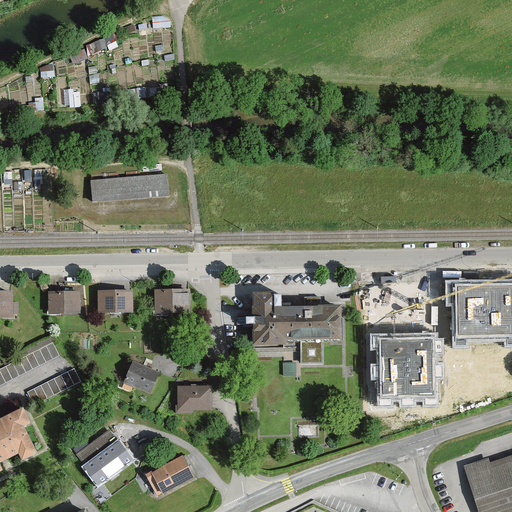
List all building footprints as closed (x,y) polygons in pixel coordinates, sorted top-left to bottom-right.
[(99,41),(87,44),(90,53),(102,50),(99,41)] [(82,104),(81,89),(66,90),(67,105),(82,104)] [(169,177),(90,180),(91,201),(170,198),(169,177)] [(188,290),(153,290),(154,314),(188,314),(188,290)] [(11,292),(0,291),(0,318),(11,318),(11,292)] [(132,291),(96,291),(96,313),(132,313),(132,291)] [(79,292),(47,292),(47,315),(79,315),(79,292)] [(282,347),(282,342),(301,341),(301,363),(323,363),(323,341),(340,341),(340,306),(282,306),(282,292),(250,292),(251,347),(282,347)] [(510,301),(475,302),(475,338),(510,338),(510,301)] [(424,324),(394,323),(393,411),(423,411),(424,324)] [(132,361),(123,383),(149,394),(158,372),(132,361)] [(284,374),(296,374),(296,361),(284,361),(284,374)] [(5,367),(0,369),(0,383),(10,379),(5,367)] [(29,389),(35,403),(83,381),(77,368),(29,389)] [(210,385),(177,386),(177,411),(210,411),(210,385)] [(19,408),(0,416),(0,460),(15,453),(18,460),(33,453),(21,426),(27,423),(19,408)] [(85,467),(98,485),(131,460),(118,443),(85,467)] [(490,458),(462,467),(476,511),(511,511),(511,456),(491,463),(490,458)] [(181,457),(149,474),(161,495),(192,479),(181,457)]
